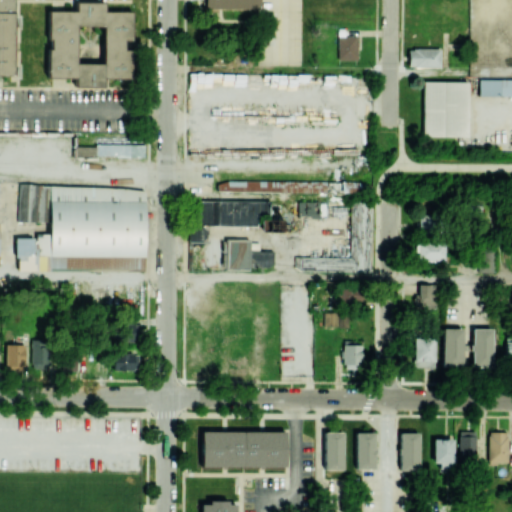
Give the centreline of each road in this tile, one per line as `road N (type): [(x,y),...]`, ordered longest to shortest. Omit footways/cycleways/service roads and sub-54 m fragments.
road 1 (residential): [(166,397),(167,0)]
road 2 (residential): [(166,397),(511,400)]
road 3 (residential): [(390,203),(390,399)]
road 4 (residential): [(0,395),(166,397)]
